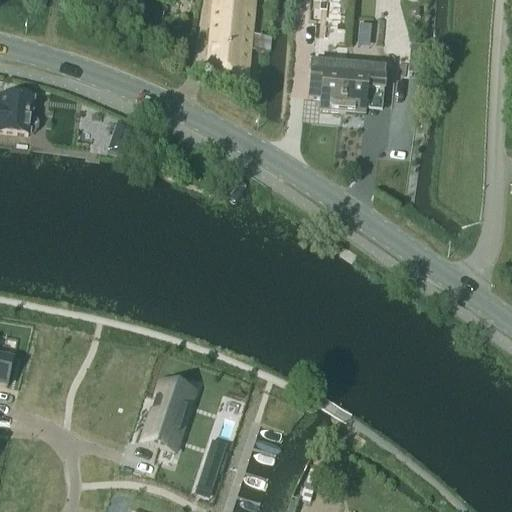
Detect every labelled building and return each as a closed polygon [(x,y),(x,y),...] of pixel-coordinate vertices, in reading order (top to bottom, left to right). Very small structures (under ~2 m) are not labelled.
[(268,57),(268,41),(250,39),(253,6),(212,2),(206,80),(246,84),(249,55),(268,57)] [(341,117),(345,71),(311,68),(308,102),(320,103),(319,115),(341,117)] [(384,74),(345,71),(341,117),(363,119),(365,95),(382,97),(384,74)] [(0,110),(0,137),(27,141),(27,139),(33,137),(37,134),(38,128),(35,123),(30,121),(32,105),(5,102),(5,103),(1,102),(0,110)] [(117,126),(112,140),(129,146),(134,132),(117,126)] [(0,389),(5,391),(11,365),(0,362),(0,389)] [(160,388),(141,447),(173,457),(192,398),(160,388)] [(202,472),(196,491),(211,495),(217,477),(202,472)]
